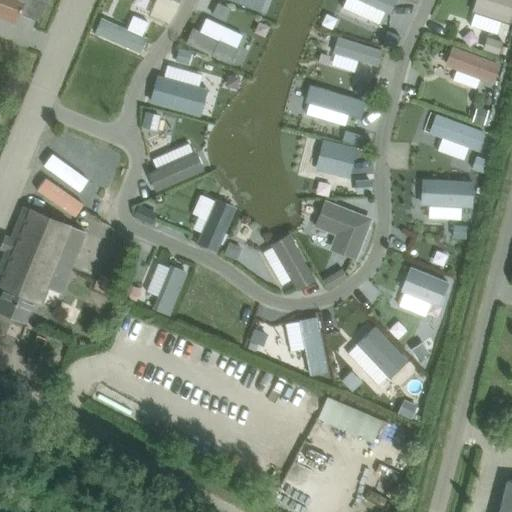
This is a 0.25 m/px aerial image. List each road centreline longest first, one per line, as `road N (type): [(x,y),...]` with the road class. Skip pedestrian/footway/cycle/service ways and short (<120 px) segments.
road 1 (unclassified): [(436,511),(511,213)]
road 2 (unclassified): [(231,511),(0,384)]
